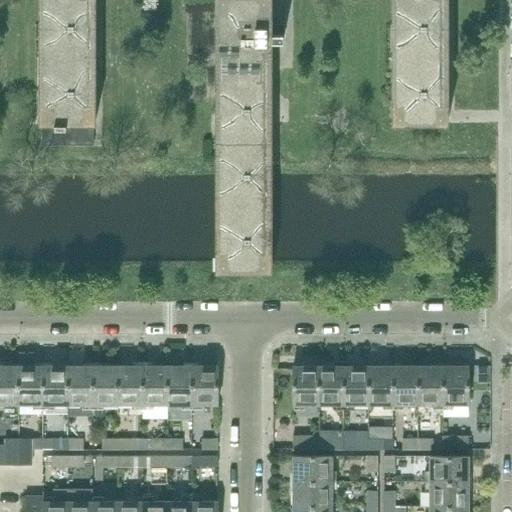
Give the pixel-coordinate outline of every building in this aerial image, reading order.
[(44,0),(45,122),(39,122),(39,124),(41,124),(43,124),(43,144),(41,144),(41,146),(93,146),(93,144),(91,144),(91,124),(93,124),(95,124),(95,122),(89,122),(89,17),(89,0),(44,0)] [(265,0),(221,0),(222,175),(222,263),(222,270),(215,270),(215,272),(271,272),(271,270),(266,270),(265,45),(271,45),(271,43),(278,39),(271,27),(271,26),(265,26),(265,0)] [(397,0),(398,122),(392,122),(392,124),(447,124),(447,122),(442,122),(441,0),(397,0)] [(0,404),(19,405),(19,366),(0,366),(0,404)] [(19,405),(44,405),(44,366),(19,366),(19,405)] [(44,405),(68,405),(68,366),(44,366),(44,405)] [(68,405),(93,405),(93,366),(68,366),(68,405)] [(93,405),(118,405),(118,366),(93,366),(93,405)] [(118,405),(143,405),(143,366),(118,366),(118,405)] [(143,405),(167,405),(167,366),(143,366),(143,405)] [(167,405),(192,405),(192,366),(167,366),(167,405)] [(192,405),(218,405),(218,366),(192,366),(192,405)] [(293,405),(319,405),(319,366),(293,366),(293,405)] [(319,405),(344,405),(344,366),(319,366),(319,405)] [(344,405),(369,405),(368,366),(344,366),(344,405)] [(369,405),(393,405),(393,366),(368,366),(369,405)] [(393,405),(418,405),(418,366),(393,366),(393,405)] [(418,405),(443,405),(443,366),(418,366),(418,405)] [(443,405),(468,405),(468,366),(443,366),(443,405)] [(293,450),(319,450),(319,436),(293,436),(293,450)] [(319,436),(319,450),(333,450),(333,436),(319,436)] [(468,450),(468,436),(442,436),(442,450),(468,450)] [(19,465),(19,438),(5,438),(5,444),(5,465),(19,465)] [(32,450),(32,438),(19,438),(19,465),(32,465),(32,450)] [(43,450),(43,438),(32,438),(32,450),(43,450)] [(43,438),(43,450),(52,450),(52,439),(43,438)] [(101,450),(118,449),(118,438),(102,438),(101,450)] [(118,449),(133,449),(133,439),(118,438),(118,449)] [(152,449),(167,449),(167,438),(152,438),(152,449)] [(182,449),(182,438),(167,438),(167,449),(182,449)] [(68,449),(68,439),(52,439),(52,450),(68,449)] [(68,439),(68,449),(83,449),(83,439),(68,439)] [(217,450),(217,439),(202,439),(202,450),(217,450)] [(369,450),(369,440),(352,440),(352,450),(369,450)] [(369,440),(369,450),(383,450),(383,440),(369,440)] [(402,450),(418,450),(418,440),(402,440),(402,450)] [(418,440),(418,450),(432,450),(433,440),(418,440)] [(52,467),(68,467),(68,456),(52,456),(52,467)] [(83,467),(83,456),(68,456),(68,467),(83,467)] [(118,466),(118,456),(102,456),(102,466),(118,466)] [(118,456),(118,466),(133,466),(132,456),(118,456)] [(167,466),(167,456),(152,456),(152,466),(167,466)] [(167,456),(167,466),(183,466),(183,456),(167,456)] [(202,467),(217,467),(217,456),(202,456),(202,467)] [(331,483),(331,456),(293,456),(293,482),(331,483)] [(377,472),(377,457),(366,456),(366,472),(377,472)] [(394,473),(394,456),(383,456),(383,472),(394,473)] [(468,482),(468,456),(430,456),(430,482),(468,482)] [(331,507),(331,483),(293,482),(293,507),(331,507)] [(468,507),(468,482),(430,482),(430,507),(468,507)] [(366,507),(377,507),(377,491),(366,491),(366,507)] [(383,507),(394,507),(394,491),(383,491),(383,507)] [(43,496),(42,496),(25,496),(25,511),(67,511),(68,502),(43,502),(43,496)] [(191,511),(217,511),(218,501),(192,502),(191,511)] [(67,511),(92,511),(93,502),(68,502),(67,511)] [(92,511),(117,511),(118,502),(93,502),(92,511)] [(117,511),(142,511),(142,502),(118,502),(117,511)] [(142,511),(167,511),(167,502),(142,502),(142,511)] [(167,511),(191,511),(192,502),(167,502),(167,511)]
